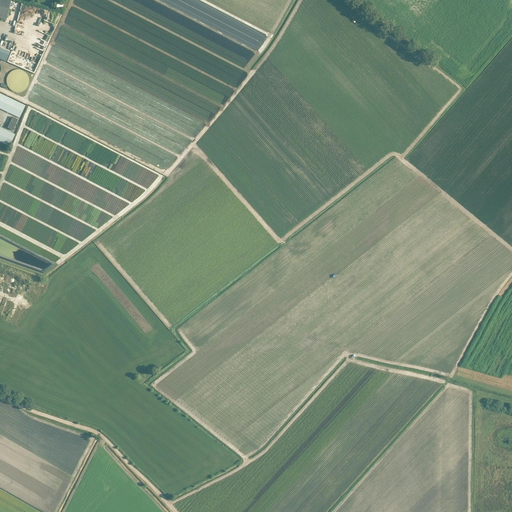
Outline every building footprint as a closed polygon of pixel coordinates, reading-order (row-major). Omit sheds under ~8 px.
[(0,0),(0,18),(6,20),(11,0),(8,0),(0,0)] [(0,48),(0,59),(6,62),(10,53),(0,48)] [(25,106),(0,94),(0,108),(19,118),(25,106)] [(12,117),(7,128),(13,130),(18,120),(12,117)] [(0,127),(0,141),(9,146),(15,134),(0,127)] [(141,183),(152,188),(154,184),(143,179),(141,183)] [(12,253),(21,260),(23,256),(14,250),(12,253)]
